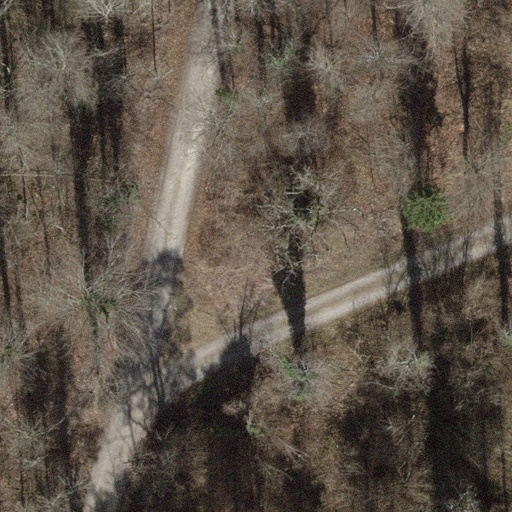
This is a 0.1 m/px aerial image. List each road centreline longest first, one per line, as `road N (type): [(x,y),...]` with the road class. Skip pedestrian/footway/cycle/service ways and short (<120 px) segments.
road 1 (track): [(216,0),(137,391),(103,511)]
road 2 (track): [(137,391),(511,230)]
